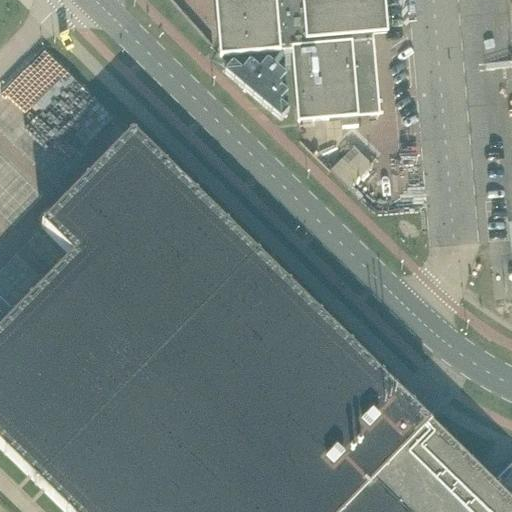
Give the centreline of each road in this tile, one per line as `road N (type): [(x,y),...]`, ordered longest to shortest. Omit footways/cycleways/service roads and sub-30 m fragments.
road 1 (unclassified): [(416,317),(95,0)]
road 2 (unclassified): [(433,0),(454,252),(438,292),(416,317)]
